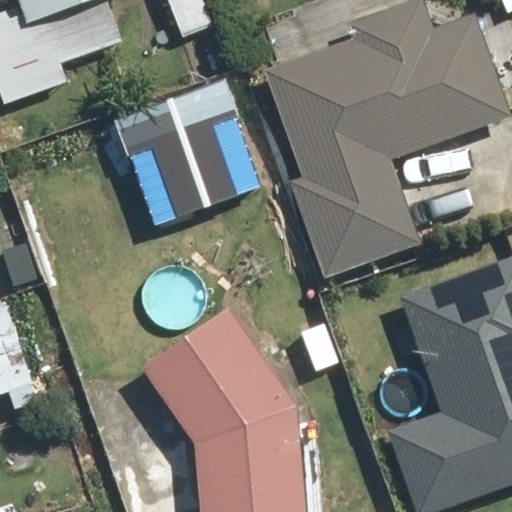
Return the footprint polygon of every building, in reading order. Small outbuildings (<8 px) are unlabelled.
[(28,0),(32,10),(0,20),(0,59),(12,98),(82,76),(75,56),(128,39),(115,0),(28,0)] [(220,0),(176,0),(189,38),(228,25),(220,0)] [(370,33),(275,63),(309,173),(300,176),(331,276),(435,243),(406,151),(511,117),(511,99),(484,11),(441,24),(433,0),(399,0),(363,11),(370,33)] [(511,254),(414,291),(451,406),(397,424),(425,511),(440,511),(511,485),(511,254)] [(241,302),(155,362),(208,438),(213,511),(318,511),(311,403),(241,302)] [(0,399),(12,396),(15,404),(43,396),(15,303),(0,308),(0,399)]
